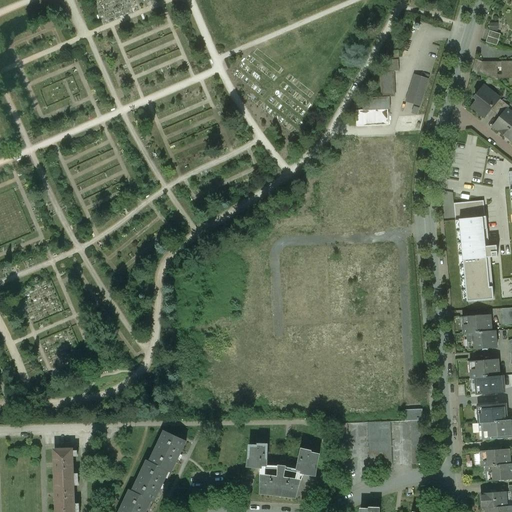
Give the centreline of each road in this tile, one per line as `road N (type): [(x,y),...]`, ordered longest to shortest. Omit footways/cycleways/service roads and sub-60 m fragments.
road 1 (residential): [(452,477),(429,212),(429,173),(447,102)]
road 2 (residential): [(0,432),(263,421)]
road 3 (residential): [(322,511),(392,483),(452,477)]
